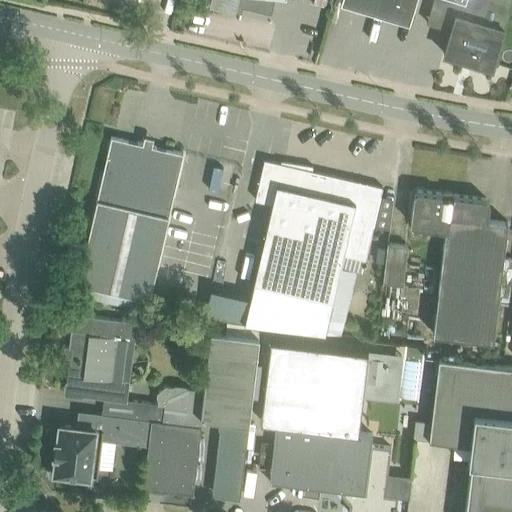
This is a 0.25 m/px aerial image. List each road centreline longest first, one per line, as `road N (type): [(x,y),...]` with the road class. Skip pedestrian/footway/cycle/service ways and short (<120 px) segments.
road 1 (tertiary): [(511,130),(415,118),(75,38)]
road 2 (unclassified): [(0,422),(30,212),(75,38)]
